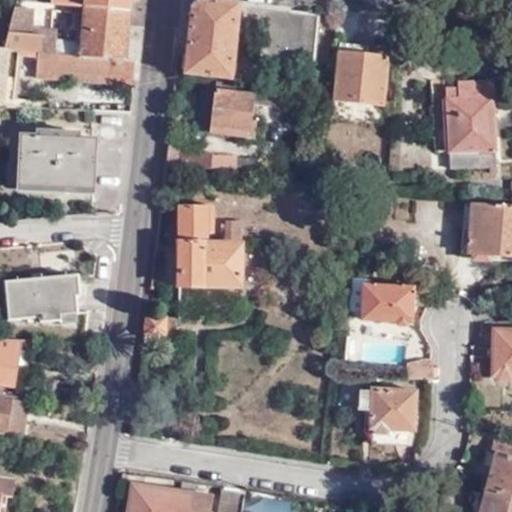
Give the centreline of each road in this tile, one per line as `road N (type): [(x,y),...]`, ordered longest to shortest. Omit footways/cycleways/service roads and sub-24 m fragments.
road 1 (residential): [(101,445),(362,488),(406,488),(430,475),(452,440),(452,325)]
road 2 (tertiary): [(136,225),(165,0)]
road 3 (tertiary): [(101,445),(136,225)]
road 4 (residential): [(136,225),(0,236)]
